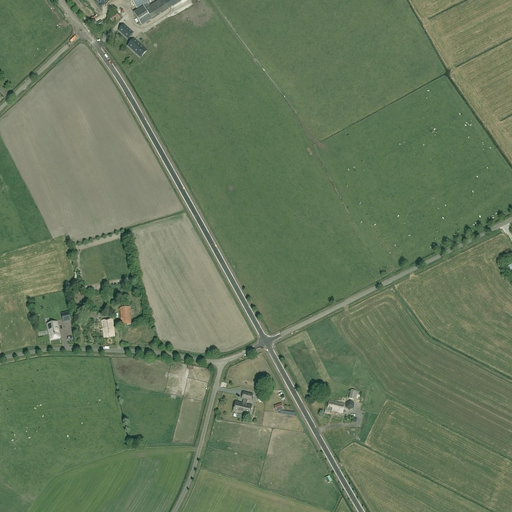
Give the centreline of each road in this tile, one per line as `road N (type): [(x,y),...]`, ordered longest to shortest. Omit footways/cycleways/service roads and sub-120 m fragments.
road 1 (tertiary): [(266,342),(124,88),(82,30)]
road 2 (unclassified): [(266,342),(511,216)]
road 3 (unclassified): [(221,361),(65,348),(0,358)]
road 4 (tertiary): [(359,511),(266,342)]
road 5 (unclassified): [(174,511),(221,361)]
